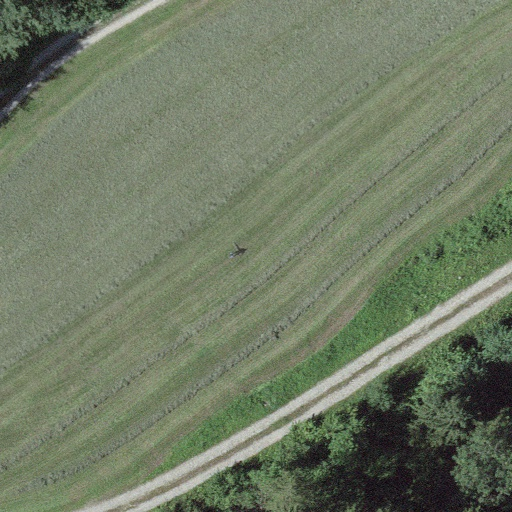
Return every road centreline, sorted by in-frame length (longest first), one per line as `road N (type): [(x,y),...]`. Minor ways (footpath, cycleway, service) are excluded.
road 1 (track): [(119,511),(152,502),(365,381),(511,284)]
road 2 (track): [(165,0),(91,39),(0,104)]
